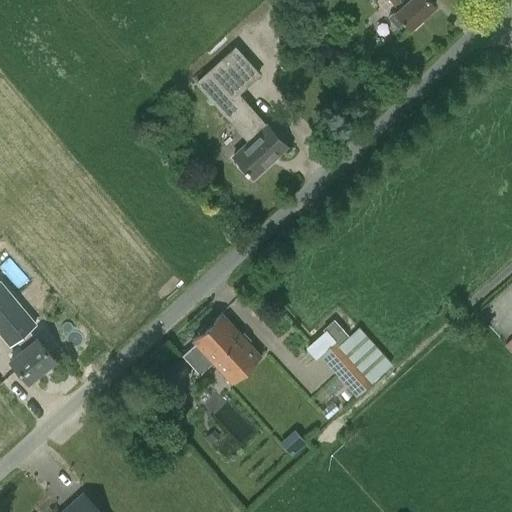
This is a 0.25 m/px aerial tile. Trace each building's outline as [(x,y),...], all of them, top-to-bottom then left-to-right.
[(410,29),(435,6),(429,0),(391,0),(399,8),(395,12),(410,29)] [(240,94),(260,75),(235,47),(195,83),(249,143),(235,155),(254,177),(287,147),(240,94)] [(0,280),(0,333),(10,346),(17,340),(24,348),(10,360),(28,382),(55,360),(36,337),(35,338),(29,330),(36,324),(0,280)] [(193,340),(231,384),(262,358),(223,314),(193,340)] [(324,333),(308,347),(318,358),(320,360),(321,359),(335,374),(355,397),(372,382),(390,366),(358,331),(349,338),(335,321),(323,332),(324,333)] [(307,393),(317,387),(307,369),(297,375),(307,393)] [(295,452),(309,441),(301,431),(287,441),(295,452)] [(100,511),(84,494),(64,511),(65,511),(100,511)]
